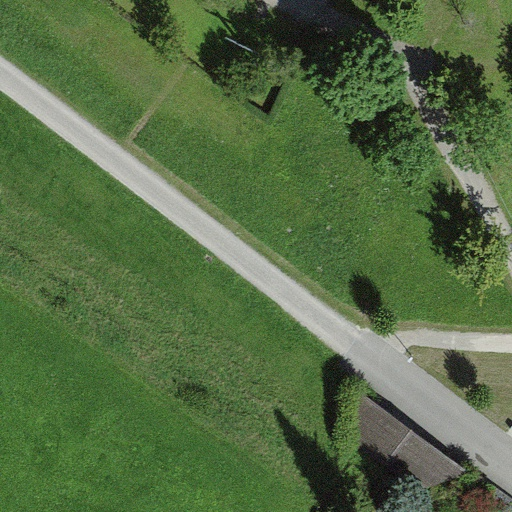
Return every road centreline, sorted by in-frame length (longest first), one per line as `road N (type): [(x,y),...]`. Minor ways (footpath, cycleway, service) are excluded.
road 1 (track): [(368,355),(0,66)]
road 2 (residential): [(511,462),(368,355)]
